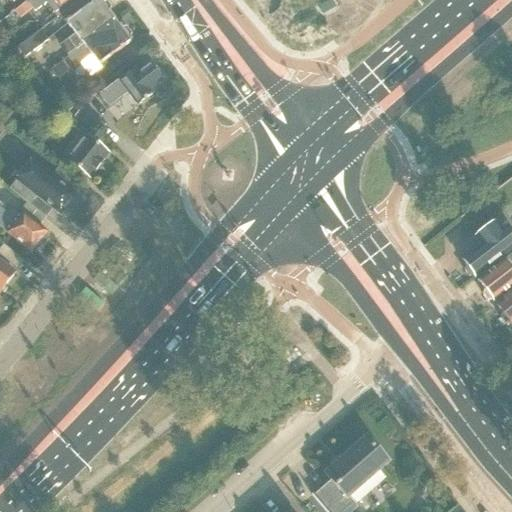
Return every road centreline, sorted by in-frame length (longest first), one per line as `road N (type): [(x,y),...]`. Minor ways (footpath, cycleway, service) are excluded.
road 1 (secondary): [(9,511),(152,370),(298,205)]
road 2 (secondary): [(279,167),(0,474)]
road 3 (secondary): [(324,178),(511,7)]
road 4 (residential): [(0,365),(156,172)]
road 5 (residential): [(214,511),(381,360)]
road 6 (secondary): [(469,0),(305,141)]
road 7 (residential): [(381,360),(502,511)]
road 8 (tertiary): [(305,141),(203,0)]
road 9 (tertiary): [(298,205),(398,347)]
road 10 (tertiary): [(191,24),(256,115),(279,167)]
road 11 (tertiary): [(415,312),(324,178)]
road 12 (residential): [(511,388),(440,293),(415,312)]
road 13 (tertiary): [(479,442),(467,400),(415,312)]
road 14 (tertiary): [(398,347),(479,442)]
